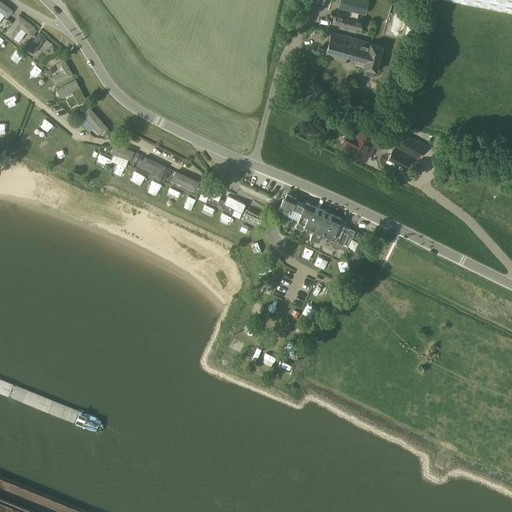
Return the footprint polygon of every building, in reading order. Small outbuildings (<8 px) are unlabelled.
[(0,0),(0,11),(7,17),(13,10),(0,0)] [(298,0),(295,12),(307,15),(311,0),(298,0)] [(361,0),(341,0),(339,7),(365,14),(369,2),(361,0)] [(511,0),(451,0),(511,12),(511,0)] [(390,33),(400,36),(408,14),(398,10),(390,33)] [(361,31),(363,20),(337,13),(334,23),(361,31)] [(29,35),(35,27),(19,14),(5,32),(13,38),(21,28),(29,35)] [(39,32),(26,48),(33,53),(46,36),(39,32)] [(355,58),(353,64),(365,68),(363,74),(373,77),(375,70),(376,71),(383,46),(332,32),(325,57),(345,62),(347,56),(355,58)] [(52,42),(48,47),(53,51),(54,51),(55,52),(59,47),(57,46),(52,42)] [(17,49),(11,56),(18,63),(24,56),(17,49)] [(55,60),(63,57),(61,52),(53,55),(55,60)] [(73,75),(64,58),(55,62),(60,71),(51,76),(55,85),(73,75)] [(36,77),(41,67),(31,62),(26,72),(36,77)] [(372,93),(375,82),(360,78),(357,89),(372,93)] [(61,97),(80,87),(75,79),(56,89),(61,97)] [(16,106),(13,96),(3,99),(6,108),(16,106)] [(108,127),(89,106),(82,113),(100,134),(108,127)] [(36,125),(47,130),(51,122),(40,116),(36,125)] [(348,130),(341,144),(349,148),(348,151),(350,152),(349,153),(359,158),(360,157),(366,161),(375,144),(372,142),(376,134),(361,126),(357,134),(348,130)] [(108,128),(103,133),(106,136),(111,131),(108,128)] [(419,157),(425,146),(402,134),(396,145),(419,157)] [(36,143),(40,152),(50,148),(47,139),(36,143)] [(131,159),(134,150),(114,143),(111,152),(131,159)] [(58,159),(66,157),(64,149),(56,150),(58,159)] [(405,173),(412,159),(409,158),(409,157),(394,149),(386,163),(405,173)] [(135,152),(132,160),(139,163),(143,155),(135,152)] [(78,168),(85,162),(79,154),(71,160),(78,168)] [(160,179),(166,166),(144,155),(141,164),(152,169),(150,175),(160,179)] [(465,161),(462,169),(473,173),(476,164),(465,161)] [(199,180),(175,169),(170,178),(195,189),(199,180)] [(136,170),(129,182),(138,187),(145,176),(136,170)] [(147,189),(157,193),(162,183),(152,179),(147,189)] [(204,185),(201,192),(218,200),(222,193),(204,185)] [(164,196),(178,202),(182,192),(168,186),(164,196)] [(182,201),(195,208),(199,201),(186,194),(182,201)] [(224,203),(234,208),(242,212),(245,204),(228,195),(224,203)] [(281,205),(285,207),(282,215),(297,221),(295,227),(303,230),(304,226),(312,230),(310,236),(314,237),(314,239),(319,241),(322,235),(343,244),(344,244),(345,244),(351,236),(352,236),(355,230),(349,227),(349,228),(342,225),(345,220),(341,219),(341,218),(296,198),(288,196),(286,201),(283,200),(281,205)] [(204,203),(200,213),(210,218),(215,208),(204,203)] [(245,207),(240,216),(253,222),(257,214),(245,207)] [(216,220),(230,226),(235,217),(221,211),(216,220)] [(238,231),(249,231),(250,222),(239,221),(238,231)] [(297,253),(305,256),(308,248),(300,245),(297,253)] [(350,259),(338,261),(339,269),(351,267),(350,259)] [(320,268),(327,271),(329,265),(322,262),(320,268)] [(258,291),(269,296),(274,286),(263,281),(258,291)] [(316,284),(311,295),(322,299),(326,288),(316,284)] [(282,319),(275,327),(282,333),(289,325),(282,319)] [(231,339),(230,344),(231,345),(229,350),(238,353),(241,342),(231,339)] [(264,362),(272,364),(274,357),(266,355),(264,362)]
